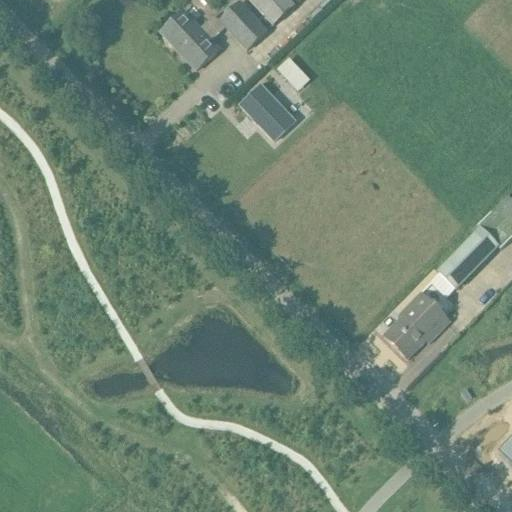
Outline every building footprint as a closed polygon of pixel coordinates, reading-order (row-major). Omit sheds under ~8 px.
[(285,0),(247,0),(274,28),(294,9),(288,2),(285,0)] [(240,5),(220,24),(226,31),(247,53),(268,34),(240,5)] [(196,74),(219,52),(184,14),(160,36),(196,74)] [(279,73),(286,81),(296,71),(289,63),(279,73)] [(295,125),(261,90),(240,109),(274,145),(295,125)] [(478,229),(480,231),(437,275),(456,293),(498,250),(501,252),(511,240),(511,228),(495,212),(478,229)] [(384,340),(407,362),(425,343),(428,346),(449,325),(421,297),(399,318),(402,321),(384,340)]
